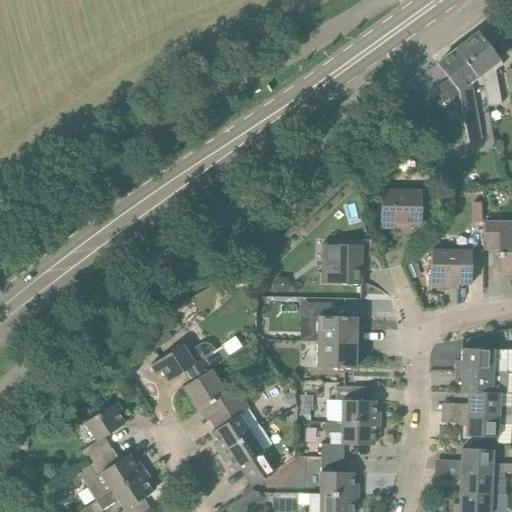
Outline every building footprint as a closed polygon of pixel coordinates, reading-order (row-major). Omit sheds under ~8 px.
[(502,107),(499,89),(498,78),(487,71),(500,60),(478,33),(456,50),(478,78),(482,75),(488,106),(487,106),(490,121),(495,121),(498,134),(505,133),(500,107),(502,107)] [(437,65),(448,79),(457,89),(459,99),(466,135),(481,133),(473,91),(470,84),(478,78),(456,50),(437,65)] [(459,99),(457,89),(448,79),(434,89),(441,99),(438,102),(445,110),(459,99)] [(400,225),(421,225),(421,191),(381,191),(381,229),(400,229),(400,225)] [(482,224),(482,203),(473,203),(474,224),(482,224)] [(499,273),(511,273),(511,223),(484,223),(484,250),(499,250),(499,273)] [(327,266),(322,266),(321,285),(360,285),(361,246),(327,246),(327,266)] [(411,255),(416,260),(424,253),(418,247),(411,255)] [(450,285),(471,285),(471,251),(431,251),(431,288),(450,289),(450,285)] [(405,266),(410,281),(421,277),(415,262),(405,266)] [(355,343),(356,318),(317,317),(316,343),(355,343)] [(355,369),(355,343),(316,343),(316,368),(355,369)] [(210,372),(209,370),(227,359),(221,348),(215,352),(213,348),(209,345),(206,344),(202,344),(197,346),(187,352),(182,345),(150,366),(156,376),(160,373),(167,383),(183,373),(189,384),(210,372)] [(503,351),(493,350),(462,349),(461,362),(456,362),(455,363),(454,372),(507,374),(507,372),(505,372),(506,357),(503,356),(503,351)] [(214,417),(240,399),(234,390),(225,396),(210,372),(189,384),(182,388),(198,412),(207,406),(214,417)] [(506,394),(507,374),(454,372),(454,379),(456,381),(460,381),(460,394),(468,394),(491,395),(491,394),(506,394)] [(369,389),(358,388),(336,388),(335,401),(341,401),(340,423),(379,424),(379,413),(374,413),(374,401),(369,401),(369,389)] [(282,406),(294,406),(294,394),(282,394),(282,406)] [(511,398),(511,394),(506,394),(491,394),(491,395),(468,394),(467,405),(462,405),(461,407),(461,415),(511,417),(511,398)] [(219,454),(250,434),(239,417),(248,411),(240,399),(214,417),(207,421),(214,431),(211,433),(217,443),(213,445),(219,454)] [(104,438),(124,425),(118,415),(122,413),(116,403),(84,423),(96,442),(80,453),(87,465),(111,450),(104,438)] [(310,408),(297,408),(297,422),(309,422),(310,408)] [(511,416),(511,417),(461,415),(460,422),(462,424),(466,424),(466,437),(497,438),(498,425),(511,425),(511,416)] [(379,424),(340,423),(325,423),(325,434),(344,434),(344,446),(373,446),(373,435),(378,435),(379,424)] [(229,461),(235,471),(239,468),(251,488),(274,472),(250,434),(219,454),(225,463),(229,461)] [(28,437),(16,435),(14,449),(26,451),(28,437)] [(343,459),(344,446),(322,445),(321,459),(343,459)] [(454,471),(504,473),(511,473),(511,464),(492,464),(492,450),(461,449),(461,462),(456,462),(454,463),(454,471)] [(134,465),(128,455),(119,461),(111,450),(87,465),(88,466),(78,473),(96,502),(144,471),(138,462),(134,465)] [(343,473),(343,459),(321,459),(320,494),(357,496),(358,485),(353,485),(353,473),(343,473)] [(121,511),(143,511),(149,508),(143,499),(152,493),(146,483),(150,481),(144,471),(96,502),(80,511),(100,511),(118,501),(124,510),(121,511)] [(459,493),(491,495),(503,495),(504,473),(454,471),(454,479),(455,481),(460,481),(459,493)] [(243,496),(252,490),(250,487),(241,494),(243,496)] [(251,491),(231,504),(232,504),(236,511),(256,499),(258,498),(259,496),(259,495),(258,492),(251,491)] [(265,503),(267,500),(270,494),(260,492),(259,495),(259,496),(258,498),(261,504),(265,503)] [(490,511),(491,495),(459,493),(459,505),(452,505),(452,511),(490,511)] [(357,507),(357,496),(320,494),(320,495),(308,495),(308,511),(352,511),(352,506),(357,507)]
